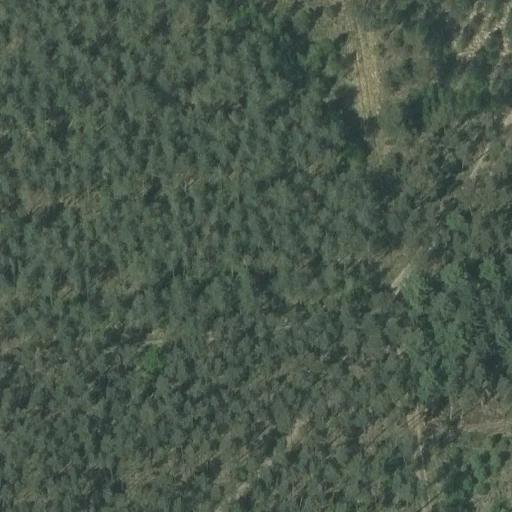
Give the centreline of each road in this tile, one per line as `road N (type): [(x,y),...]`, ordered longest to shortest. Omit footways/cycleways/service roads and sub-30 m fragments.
road 1 (track): [(511,97),(410,250),(393,293),(356,317),(188,511)]
road 2 (track): [(0,365),(511,273)]
road 3 (track): [(351,0),(393,293)]
